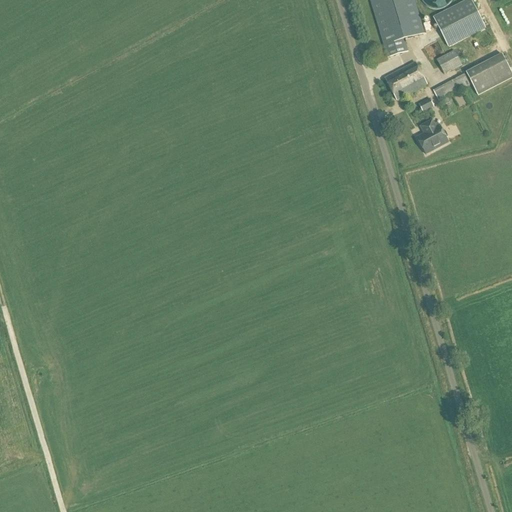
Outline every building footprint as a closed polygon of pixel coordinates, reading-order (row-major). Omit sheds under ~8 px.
[(369,0),(384,46),(424,35),(414,0),(369,0)] [(421,0),(423,3),(426,6),(429,8),(432,10),(436,11),(441,10),(444,9),(448,6),(450,4),(453,0),(452,0),(421,0)] [(434,19),(448,48),(485,30),(471,1),(434,19)] [(426,27),(429,34),(435,32),(432,24),(426,27)] [(437,61),(444,75),(461,66),(454,52),(437,61)] [(385,79),(397,102),(427,86),(411,56),(403,60),(407,67),(385,79)] [(465,75),(477,97),(511,79),(511,76),(502,56),(465,75)] [(419,106),(423,114),(434,108),(429,100),(419,106)] [(418,139),(426,156),(449,143),(447,139),(448,137),(446,133),(443,133),(440,127),(437,129),(433,122),(421,128),(425,135),(418,139)]
